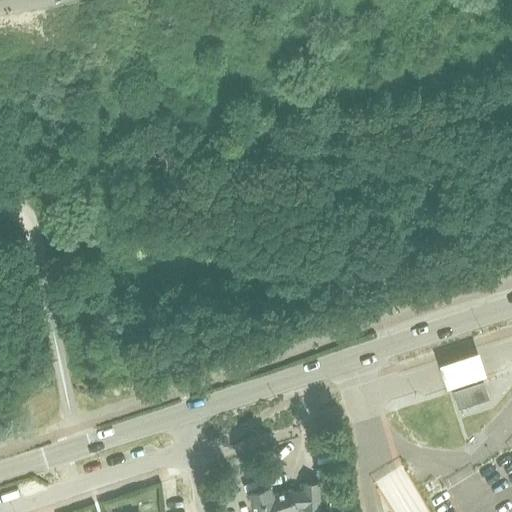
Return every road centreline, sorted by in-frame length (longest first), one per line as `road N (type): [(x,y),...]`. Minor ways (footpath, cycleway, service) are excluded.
road 1 (track): [(0,206),(27,224),(67,432)]
road 2 (tertiary): [(0,475),(187,415)]
road 3 (residential): [(7,511),(191,452)]
road 4 (tertiary): [(187,415),(352,359)]
road 5 (tertiary): [(352,359),(511,308)]
road 6 (unclassified): [(357,493),(366,399),(352,359)]
